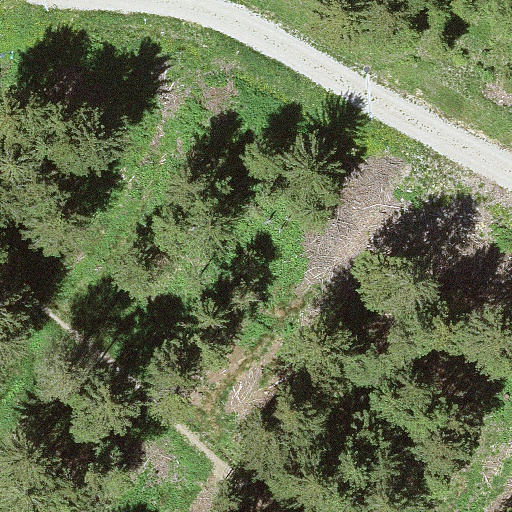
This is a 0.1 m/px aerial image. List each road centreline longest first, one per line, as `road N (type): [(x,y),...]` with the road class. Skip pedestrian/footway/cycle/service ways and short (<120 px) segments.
road 1 (track): [(511,181),(237,25),(133,0)]
road 2 (track): [(311,511),(238,475),(0,279)]
